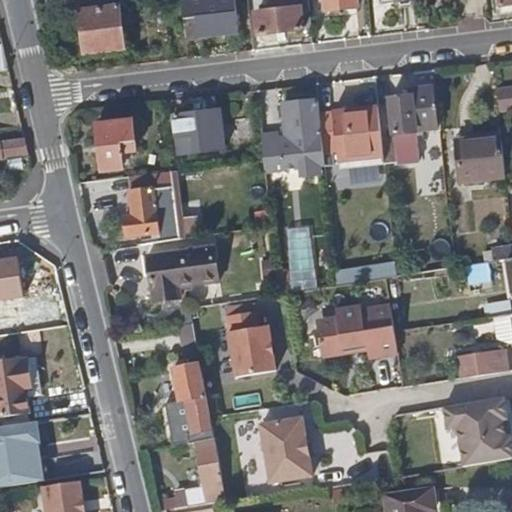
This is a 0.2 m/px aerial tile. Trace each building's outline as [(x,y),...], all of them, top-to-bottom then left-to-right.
[(238,32),(235,0),(181,0),(185,39),(238,32)] [(250,0),(251,10),(300,5),(299,0),(250,0)] [(358,10),(356,0),(324,0),(325,12),(358,10)] [(309,28),(307,7),(256,12),(258,33),(309,28)] [(123,51),(118,8),(79,12),(84,55),(123,51)] [(0,70),(8,69),(2,41),(0,41),(0,70)] [(511,96),(511,80),(493,82),(495,98),(511,96)] [(435,130),(430,86),(410,89),(410,95),(388,98),(392,135),(379,136),(382,156),(383,164),(395,163),(395,165),(417,162),(414,132),(435,130)] [(324,163),(317,99),(281,104),(285,137),(279,138),(278,133),(261,134),(263,159),(264,171),(300,166),(301,175),(319,173),(319,163),(324,163)] [(335,161),(382,156),(379,136),(376,103),(329,109),(335,161)] [(223,152),(218,112),(172,117),(176,156),(223,152)] [(134,149),(130,119),(94,123),(99,169),(122,167),(120,151),(134,149)] [(504,175),(499,132),(456,137),(461,180),(504,175)] [(26,153),(23,137),(0,140),(0,152),(2,152),(3,156),(26,153)] [(179,228),(170,169),(168,169),(128,174),(130,189),(127,189),(130,215),(124,215),(127,235),(158,231),(179,228)] [(184,237),(175,169),(170,169),(179,228),(158,231),(159,240),(184,237)] [(290,292),(316,291),(314,228),(288,228),(290,292)] [(219,280),(214,243),(145,253),(151,300),(180,296),(179,285),(219,280)] [(504,259),(511,257),(511,247),(491,250),(492,260),(504,259)] [(394,328),(389,304),(361,308),(361,304),(336,308),(337,316),(324,317),(317,325),(321,353),(366,346),(368,354),(397,349),(394,328)] [(258,324),(256,309),(227,312),(235,373),(275,368),(274,357),(269,357),(266,339),(271,338),(268,323),(258,324)] [(509,367),(506,347),(456,354),(459,375),(509,367)] [(0,373),(26,370),(24,355),(0,358),(0,373)] [(179,443),(195,440),(213,436),(209,414),(200,361),(171,367),(177,398),(171,399),(179,443)] [(35,388),(32,369),(26,370),(0,373),(0,414),(31,411),(29,389),(35,388)] [(506,416),(503,393),(442,402),(446,426),(456,425),(463,466),(511,457),(511,453),(509,434),(504,435),(501,416),(506,416)] [(307,475),(297,417),(260,423),(270,481),(307,475)] [(39,442),(36,420),(0,425),(0,486),(36,481),(33,459),(38,458),(38,455),(33,456),(31,446),(36,445),(36,442),(39,442)] [(213,436),(195,440),(204,487),(222,484),(213,436)] [(82,500),(79,480),(40,486),(44,511),(83,511),(84,510),(81,510),(80,500),(82,500)] [(224,497),(223,488),(201,491),(202,500),(224,497)] [(437,510),(434,488),(386,495),(388,511),(426,511),(427,511),(437,510)]
